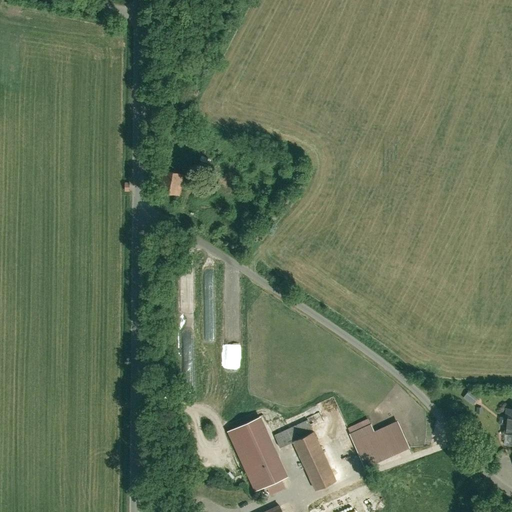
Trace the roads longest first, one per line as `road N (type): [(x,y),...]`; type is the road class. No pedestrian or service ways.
road 1 (unclassified): [(140,205),(414,388),(511,490)]
road 2 (unclassified): [(135,511),(140,205)]
road 3 (unclassified): [(140,205),(140,14)]
